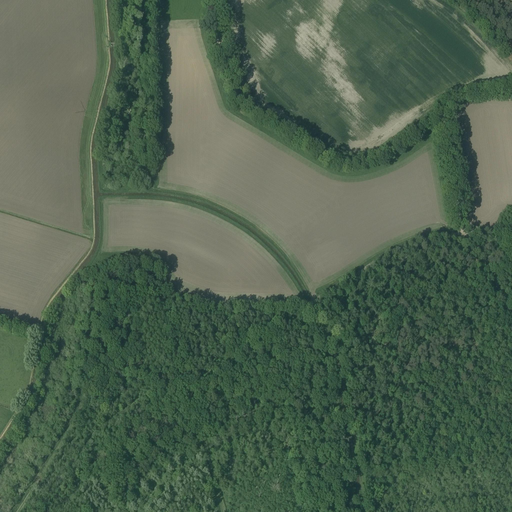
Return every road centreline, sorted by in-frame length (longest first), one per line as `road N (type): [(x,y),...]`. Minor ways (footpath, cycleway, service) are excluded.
road 1 (track): [(219,0),(212,22),(237,94),(330,154),(369,159),(443,112)]
road 2 (track): [(16,511),(74,419),(101,289)]
road 3 (track): [(44,511),(96,458),(191,397)]
road 4 (track): [(101,289),(161,293),(191,397)]
road 5 (track): [(463,231),(397,248),(313,300)]
road 6 (track): [(329,365),(356,511)]
road 7 (track): [(463,231),(443,112)]
